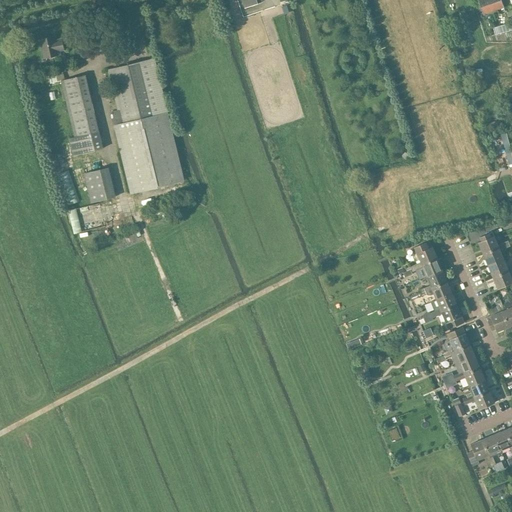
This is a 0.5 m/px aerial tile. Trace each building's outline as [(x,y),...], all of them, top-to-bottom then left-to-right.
[(241,0),(244,9),(258,4),(256,0),(241,0)] [(504,7),(501,0),(475,0),(479,12),(482,11),(483,14),(504,7)] [(54,36),(40,39),(44,58),(58,55),(57,51),(64,50),(61,38),(55,40),(54,36)] [(107,69),(117,109),(111,111),(130,193),(181,181),(166,112),(167,112),(155,58),(107,69)] [(26,64),(25,71),(33,73),(34,66),(26,64)] [(103,148),(86,75),(61,80),(74,137),(69,138),(73,156),(103,148)] [(486,131),(502,127),(499,117),(494,118),(494,121),(484,123),(486,131)] [(511,131),(501,134),(509,166),(511,165),(511,131)] [(83,173),(90,203),(113,197),(106,168),(83,173)] [(57,175),(68,206),(80,201),(69,170),(57,175)] [(504,242),(498,244),(494,235),(493,235),(492,232),(479,237),(480,241),(478,242),(483,254),(502,246),(503,249),(506,247),(504,242)] [(432,260),(437,258),(432,246),(428,248),(426,242),(414,247),(420,262),(418,263),(419,265),(432,260)] [(504,259),(500,250),(503,249),(502,246),(483,254),(488,265),(504,259)] [(432,274),(442,269),(437,258),(432,260),(419,265),(418,263),(414,265),(416,270),(423,268),(426,276),(432,274)] [(511,265),(507,268),(504,259),(488,265),(492,277),(510,270),(511,273),(511,272),(511,265)] [(412,272),(416,270),(414,265),(410,267),(410,266),(405,268),(404,266),(397,269),(399,274),(404,272),(411,269),(412,272)] [(428,286),(429,289),(432,288),(447,281),(442,269),(432,274),(426,276),(430,285),(428,286)] [(511,279),(509,273),(511,273),(510,270),(492,277),(497,289),(511,283),(511,279)] [(435,297),(436,300),(452,293),(447,281),(432,288),(429,289),(428,286),(423,287),(426,293),(427,296),(431,296),(434,295),(435,297)] [(423,296),(422,295),(421,295),(420,292),(415,295),(409,297),(411,301),(423,296)] [(438,312),(457,304),(452,293),(436,300),(431,303),(434,311),(438,310),(438,312)] [(434,312),(436,317),(442,315),(448,329),(464,323),(461,317),(462,317),(457,304),(438,312),(438,310),(434,311),(434,312)] [(508,327),(501,308),(503,307),(502,304),(496,306),(498,312),(486,317),(491,330),(495,329),(496,332),(508,327)] [(511,325),(511,306),(504,310),(503,307),(501,308),(508,327),(511,325)] [(445,358),(449,356),(447,351),(450,349),(452,352),(470,345),(465,332),(462,326),(447,333),(449,339),(445,340),(443,343),(446,350),(443,352),(444,355),(443,355),(444,358),(445,358)] [(359,339),(350,342),(353,348),(361,344),(359,339)] [(451,355),(455,365),(459,363),(475,356),(470,345),(452,352),(450,349),(447,351),(449,356),(451,355)] [(480,368),(475,356),(459,363),(455,365),(458,373),(460,372),(461,375),(480,368)] [(459,380),(465,377),(469,386),(485,379),(480,368),(461,375),(460,372),(458,373),(456,374),(459,380)] [(485,379),(469,386),(471,392),(466,395),(467,397),(470,396),(471,398),(489,391),(485,379)] [(466,398),(468,403),(475,400),(478,409),(494,403),(489,391),(471,398),(470,396),(467,397),(466,398)] [(454,406),(458,417),(465,414),(461,403),(460,403),(454,405),(454,406)] [(509,446),(510,449),(511,447),(511,444),(506,429),(493,434),(500,450),(509,446)] [(493,434),(482,439),(489,457),(486,458),(488,462),(494,460),(491,454),(500,450),(493,434)] [(472,466),(473,466),(479,464),(477,460),(485,456),(486,458),(489,457),(482,439),(470,444),(472,450),(466,452),(471,462),(472,466)] [(493,496),(507,490),(504,484),(491,490),(493,496)]
